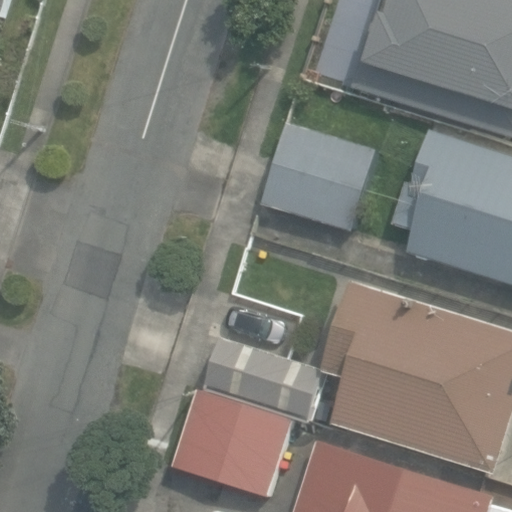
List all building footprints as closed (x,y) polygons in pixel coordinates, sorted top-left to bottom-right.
[(511,0),(392,0),(390,9),(383,7),(367,59),(511,104),(511,0)] [(383,147),(290,120),(264,202),(359,231),(383,147)] [(511,151),(433,127),(412,194),(425,198),(408,252),(511,284),(511,151)] [(347,375),(333,421),(498,472),(511,425),(511,327),(354,279),(327,367),(327,369),(347,375)] [(327,369),(327,367),(225,335),(209,388),(298,416),(311,420),(327,369)] [(298,416),(209,388),(200,385),(175,465),(273,495),(298,416)] [(321,435),(295,511),(511,511),(511,508),(496,503),(498,493),(321,435)]
